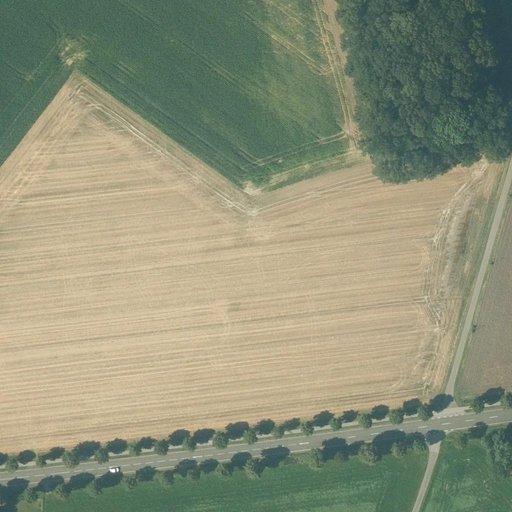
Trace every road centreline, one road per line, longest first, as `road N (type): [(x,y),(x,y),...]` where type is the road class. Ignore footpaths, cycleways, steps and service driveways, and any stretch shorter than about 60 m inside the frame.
road 1 (secondary): [(442,424),(0,479)]
road 2 (unclassified): [(511,178),(442,424)]
